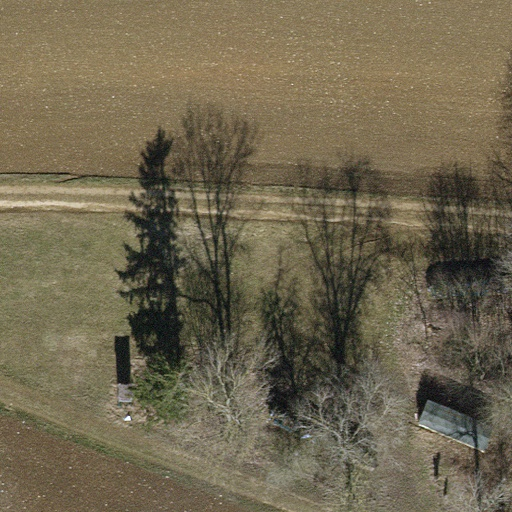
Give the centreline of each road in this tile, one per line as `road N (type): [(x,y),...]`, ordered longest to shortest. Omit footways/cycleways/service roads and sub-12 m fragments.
road 1 (track): [(511,223),(0,204)]
road 2 (track): [(320,511),(0,388)]
